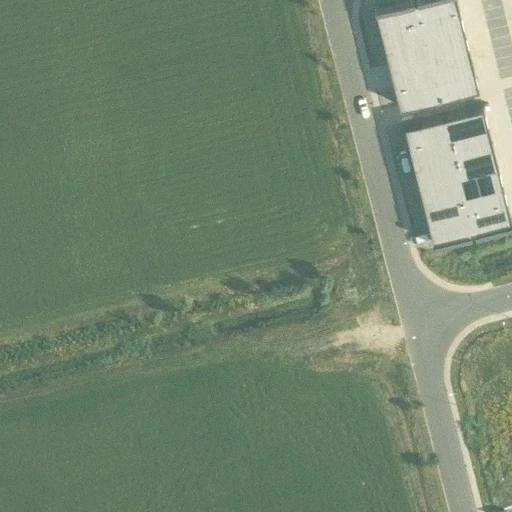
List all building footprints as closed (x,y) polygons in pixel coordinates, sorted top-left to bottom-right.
[(377,3),(373,4),(374,7),(375,7),(376,6),(379,18),(378,18),(380,25),(419,15),(415,0),(395,0),(377,5),(377,3)] [(415,0),(419,15),(459,5),(457,0),(415,0)] [(459,5),(419,15),(424,35),(463,25),(462,18),(460,19),(457,7),(459,7),(459,5)] [(419,15),(380,25),(380,26),(381,26),(384,38),(383,38),(384,45),(424,35),(419,15)] [(463,25),(424,35),(429,55),(468,45),(467,38),(465,38),(462,27),(464,26),(463,25)] [(424,35),(384,45),(385,46),(386,45),(389,57),(388,57),(389,64),(429,55),(424,35)] [(468,45),(429,55),(434,74),(473,64),(471,57),(470,58),(467,46),(469,46),(468,45)] [(429,55),(389,64),(389,65),(391,65),(394,76),(392,77),(394,84),(434,74),(429,55)] [(473,64),(434,74),(439,94),(478,84),(477,77),(476,77),(475,77),(472,65),(473,65),(473,64)] [(434,74),(394,84),(394,85),(396,84),(399,96),(397,96),(399,104),(439,94),(434,74)] [(483,101),(443,111),(448,131),(487,121),(486,121),(483,109),(484,109),(483,101)] [(443,111),(403,121),(405,128),(407,128),(409,140),(408,140),(408,141),(448,131),(443,111)] [(487,121),(448,131),(453,150),(492,141),(492,140),(490,140),(488,129),(489,128),(487,121)] [(448,131),(408,141),(410,148),(411,147),(414,159),(413,159),(413,160),(453,150),(448,131)] [(492,141),(453,150),(457,170),(497,160),(497,159),(495,160),(492,148),(494,148),(492,141)] [(453,150),(413,160),(415,167),(416,167),(419,179),(418,179),(418,180),(457,170),(453,150)] [(497,160),(457,170),(462,190),(502,180),(501,179),(500,179),(497,167),(499,167),(497,160)] [(457,170),(418,180),(420,187),(421,186),(424,198),(423,198),(423,200),(462,190),(457,170)] [(502,180),(462,190),(467,209),(507,200),(506,198),(505,199),(502,187),(503,186),(502,180)] [(462,190),(423,200),(424,206),(426,206),(429,217),(427,218),(428,219),(467,209),(462,190)] [(507,200),(467,209),(472,229),(474,229),(474,230),(477,230),(477,228),(509,220),(510,222),(511,220),(511,217),(511,218),(510,218),(507,206),(508,206),(507,200)] [(467,209),(428,219),(429,225),(431,225),(434,237),(432,237),(431,238),(432,241),(435,240),(435,238),(467,230),(468,232),(471,231),(470,230),(472,229),(467,209)]
